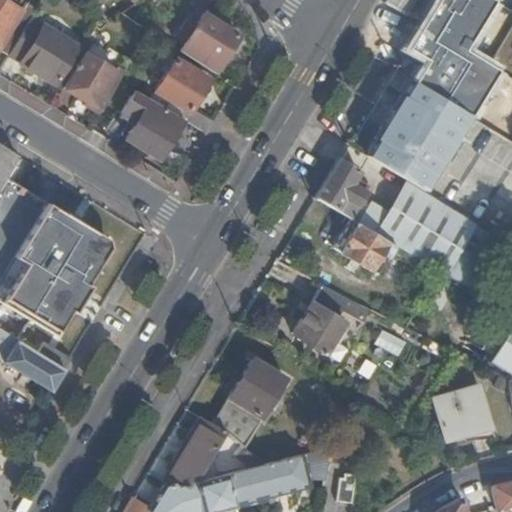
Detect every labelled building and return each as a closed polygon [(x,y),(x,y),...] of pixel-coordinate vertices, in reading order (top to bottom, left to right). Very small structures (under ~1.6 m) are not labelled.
[(121,0),(130,10),(143,0),(121,0)] [(429,0),(418,19),(405,41),(448,67),(453,60),(511,96),(491,131),(511,143),(511,80),(488,65),(511,26),(511,11),(492,0),(429,0)] [(418,19),(429,0),(416,0),(409,13),(418,19)] [(0,8),(0,42),(15,18),(0,8)] [(20,11),(15,18),(0,42),(0,59),(3,62),(31,18),(20,11)] [(187,38),(180,50),(213,72),(231,42),(198,21),(192,31),(187,38)] [(187,38),(192,31),(182,26),(178,32),(187,38)] [(71,57),(37,35),(16,68),(50,89),(71,57)] [(409,64),(396,56),(389,67),(402,75),(409,64)] [(59,94),(75,104),(73,109),(90,118),(106,90),(103,87),(108,78),(80,61),(59,94)] [(389,67),(379,84),(399,96),(410,80),(402,75),(389,67)] [(169,68),(152,96),(184,116),(185,115),(202,88),(169,68)] [(367,156),(422,189),(446,149),(456,133),(467,116),(412,81),(402,98),(399,96),(399,98),(389,113),(376,137),(378,138),(367,156)] [(172,135),(187,144),(194,134),(179,125),(175,123),(169,132),(140,114),(122,142),(155,162),(172,135)] [(185,115),(184,116),(179,125),(194,134),(202,139),(208,129),(185,115)] [(0,177),(10,160),(0,154),(0,177)] [(312,196),(350,220),(367,191),(355,183),(362,172),(336,156),(312,196)] [(0,177),(0,341),(58,377),(141,241),(10,160),(0,177)] [(355,223),(374,234),(377,230),(478,292),(507,244),(405,183),(387,212),(368,201),(354,223),(355,223)] [(374,234),(355,223),(338,252),(370,271),(381,255),(388,258),(395,247),(374,234)] [(368,310),(321,285),(292,334),(325,354),(343,324),(334,318),(340,309),(361,320),(368,310)] [(511,318),(509,317),(483,360),(511,377),(511,318)] [(401,357),(408,343),(380,329),(373,344),(401,357)] [(0,358),(2,360),(0,362),(0,370),(45,397),(58,377),(0,341),(0,358)] [(310,355),(303,367),(311,371),(318,360),(310,355)] [(223,434),(243,448),(285,378),(249,358),(209,425),(223,434)] [(443,429),(493,422),(476,387),(431,398),(443,429)] [(164,474),(184,487),(192,485),(223,434),(209,425),(198,419),(164,474)] [(493,422),(443,429),(448,442),(495,426),(493,422)] [(224,476),(267,466),(244,449),(220,457),(224,476)] [(304,480),(323,481),(328,451),(299,458),(304,480)] [(299,458),(224,477),(232,506),(262,498),(260,491),(287,485),(288,492),(303,488),(301,481),(304,480),(299,458)] [(184,487),(164,474),(158,484),(161,486),(184,487)] [(337,479),(333,503),(349,505),(353,477),(342,475),(341,480),(337,479)] [(148,511),(221,511),(233,510),(232,506),(224,477),(192,485),(184,487),(161,486),(148,511)] [(511,511),(511,484),(489,489),(494,511),(508,509),(507,511),(511,511)] [(146,511),(147,509),(130,498),(121,511),(146,511)] [(459,511),(460,507),(457,502),(440,511),(459,511)]
